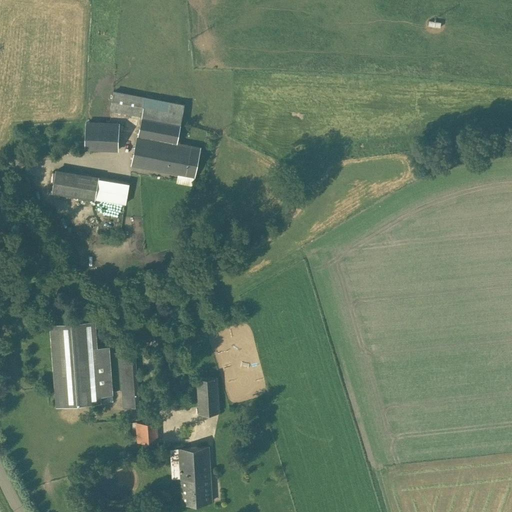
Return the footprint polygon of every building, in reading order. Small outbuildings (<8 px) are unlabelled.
[(142,114),(132,164),(158,169),(158,168),(164,140),(177,143),(181,122),(184,105),(113,91),(110,108),(142,114)] [(108,123),(86,123),(85,148),(118,149),(119,124),(108,123)] [(177,143),(164,140),(158,168),(195,175),(201,147),(177,143)] [(129,182),(56,168),(53,184),(126,198),(129,182)] [(187,322),(178,280),(166,283),(174,325),(187,322)] [(95,319),(50,322),(54,386),(56,405),(74,404),(101,402),(97,346),(95,319)] [(109,345),(97,346),(100,395),(112,394),(109,345)] [(133,355),(120,356),(120,386),(135,386),(133,355)] [(217,376),(197,377),(199,413),(219,411),(217,376)] [(135,386),(120,386),(121,400),(136,399),(135,386)] [(156,421),(137,422),(138,442),(157,441),(156,421)] [(208,445),(180,447),(170,448),(171,463),(181,462),(181,468),(179,468),(179,470),(181,470),(181,477),(182,477),(183,502),(211,501),(208,445)]
